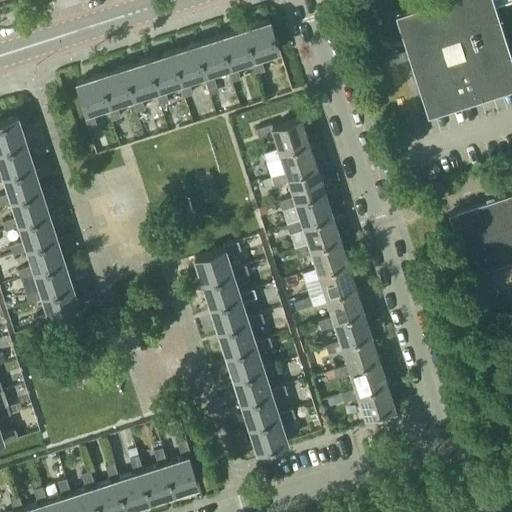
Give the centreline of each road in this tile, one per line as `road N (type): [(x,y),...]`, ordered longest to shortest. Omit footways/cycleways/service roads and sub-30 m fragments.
road 1 (residential): [(230,511),(406,455),(433,434),(301,0)]
road 2 (tertiary): [(0,56),(176,0)]
